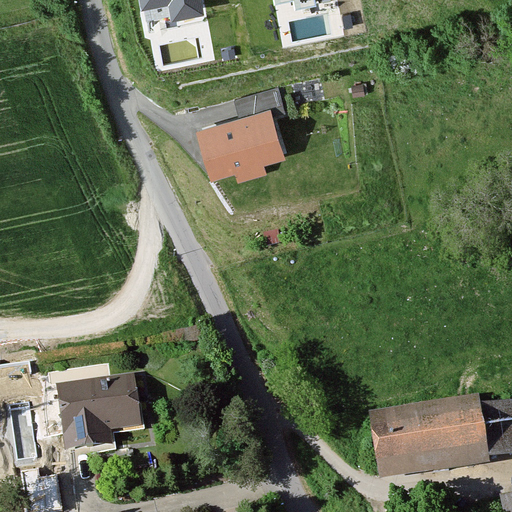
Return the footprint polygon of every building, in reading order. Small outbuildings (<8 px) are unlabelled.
[(201,0),(138,0),(141,11),(169,6),(172,22),(204,16),(201,0)] [(278,91),(234,102),(238,120),(202,129),(214,176),(235,171),(238,181),(269,173),(267,163),(287,158),(278,121),(285,119),(278,91)] [(144,432),(139,379),(59,388),(67,460),(114,455),(112,436),(144,432)] [(484,409),(482,399),(373,416),(385,487),(493,470),(493,465),(484,409)] [(511,404),(484,409),(493,465),(511,461),(511,404)] [(53,511),(70,509),(65,480),(38,485),(42,511),(53,511)]
